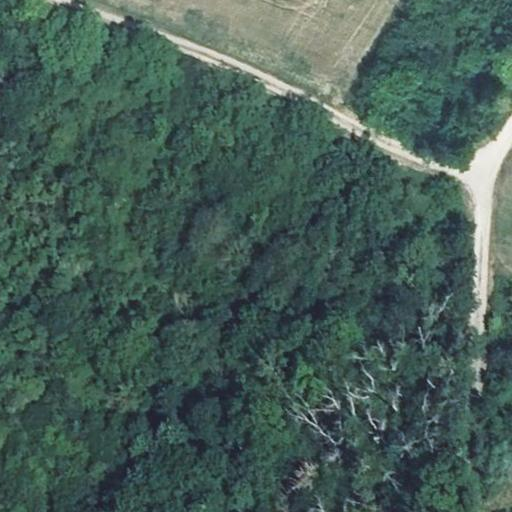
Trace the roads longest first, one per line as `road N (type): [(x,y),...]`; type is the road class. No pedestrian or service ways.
road 1 (track): [(487,173),(367,132),(231,63),(54,0)]
road 2 (track): [(476,511),(473,342),(487,173)]
